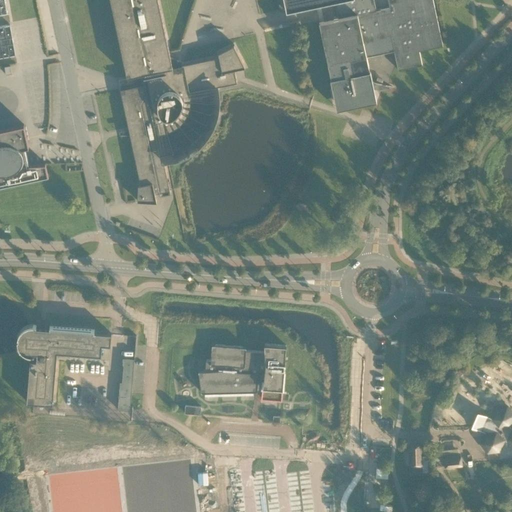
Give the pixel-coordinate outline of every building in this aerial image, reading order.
[(110,0),(127,76),(128,76),(130,87),(120,89),(129,129),(124,130),(125,134),(130,134),(141,184),(138,185),(137,200),(157,201),(155,193),(159,192),(159,195),(170,193),(162,153),(171,152),(179,149),(187,145),(194,139),(199,133),(204,127),(208,119),(210,112),(212,104),(212,95),(211,87),(237,82),(234,69),(245,67),(234,45),(218,53),(219,57),(182,64),(180,59),(170,56),(158,0),(110,0)] [(334,0),(339,18),(325,21),(321,22),(319,22),(331,79),(330,80),(337,110),(377,101),(374,89),(379,90),(381,84),(373,81),(371,71),(370,71),(367,57),(394,51),(398,70),(422,65),(419,51),(443,46),(433,0),(387,0),(390,9),(381,10),(380,9),(376,10),(373,0),(278,0),(280,10),(327,0),(334,0)] [(0,28),(0,60),(16,57),(10,27),(0,28)] [(0,188),(49,178),(45,163),(28,164),(25,148),(29,147),(24,124),(0,129),(0,188)] [(23,348),(26,352),(30,354),(35,355),(35,353),(38,353),(37,360),(30,360),(27,402),(53,404),(57,351),(101,355),(102,344),(110,345),(111,333),(94,332),(95,330),(50,326),(49,328),(36,327),(36,325),(33,325),(30,326),(26,329),(23,332),(21,336),(21,340),(21,344),(23,348)] [(261,398),(281,399),(286,345),(265,344),(265,351),(246,350),(246,347),(212,344),(211,360),(206,359),(205,370),(198,371),(201,392),(257,391),(258,382),(263,382),(261,398)] [(117,409),(130,410),(132,382),(120,381),(117,409)] [(200,414),(201,406),(185,404),(184,413),(200,414)] [(486,431),(486,432),(485,432),(481,442),(488,451),(498,450),(503,440),(508,439),(511,444),(511,428),(511,429),(509,425),(511,417),(511,412),(507,406),(496,407),(491,417),(492,418),(491,419),(482,415),(478,412),(471,426),(477,427),(486,431)] [(421,443),(409,443),(409,448),(410,464),(417,464),(421,464),(422,464),(422,459),(427,459),(427,449),(421,449),(421,448),(421,443)] [(460,460),(459,452),(443,454),(444,455),(444,462),(460,460)] [(422,477),(422,467),(421,467),(421,464),(417,464),(417,467),(410,467),(410,474),(416,474),(416,477),(422,477)]
